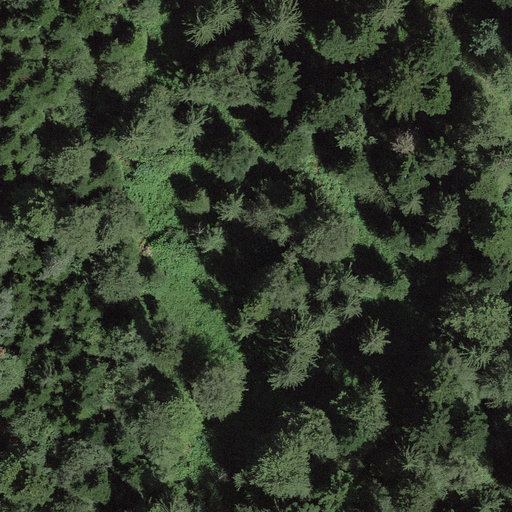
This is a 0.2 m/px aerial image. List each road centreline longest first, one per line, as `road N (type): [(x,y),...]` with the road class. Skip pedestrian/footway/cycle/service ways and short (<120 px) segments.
road 1 (track): [(511,128),(436,0)]
road 2 (track): [(96,511),(0,403)]
